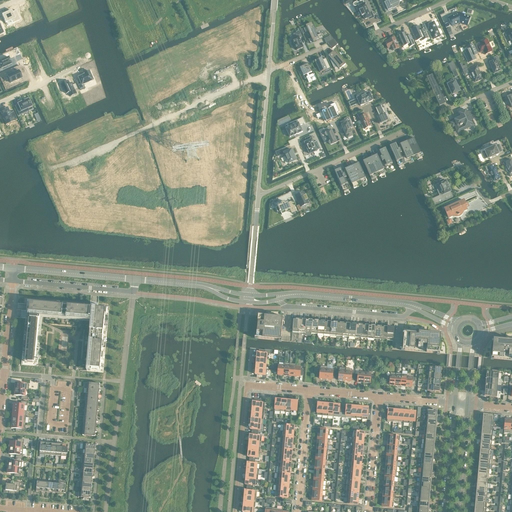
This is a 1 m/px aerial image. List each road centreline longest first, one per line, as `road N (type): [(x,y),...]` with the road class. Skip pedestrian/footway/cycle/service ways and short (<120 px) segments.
road 1 (residential): [(50,170),(268,77)]
road 2 (residential): [(234,511),(247,385),(308,389)]
road 3 (residential): [(258,194),(405,130)]
road 4 (residential): [(279,298),(289,306),(399,316),(414,306)]
road 5 (residential): [(12,280),(131,291),(135,279)]
road 6 (tertiary): [(414,306),(288,294)]
road 7 (residential): [(308,389),(297,511)]
road 8 (tertiary): [(135,279),(13,268)]
